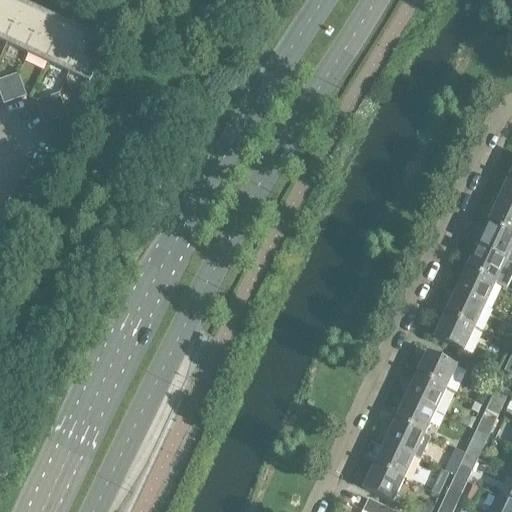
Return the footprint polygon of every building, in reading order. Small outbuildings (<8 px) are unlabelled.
[(0,42),(9,46),(27,6),(14,0),(4,0),(0,9),(0,42)] [(48,16),(27,6),(9,46),(29,56),(48,16)] [(69,25),(48,16),(29,56),(50,65),(69,25)] [(71,75),(90,35),(69,25),(50,65),(71,75)] [(110,45),(90,35),(71,75),(91,85),(110,45)] [(19,76),(0,82),(0,95),(0,96),(23,88),(19,76)] [(27,99),(23,88),(0,96),(5,108),(27,99)] [(60,96),(38,104),(42,115),(64,107),(60,96)] [(68,118),(64,107),(42,115),(46,126),(68,118)] [(46,181),(51,171),(29,160),(24,171),(46,181)] [(41,192),(46,181),(24,171),(19,181),(41,192)] [(36,203),(41,192),(19,181),(14,192),(36,203)] [(511,182),(509,181),(498,204),(511,210),(511,182)] [(31,213),(36,203),(14,192),(9,202),(31,213)] [(26,224),(31,213),(9,202),(4,213),(26,224)] [(511,210),(498,204),(488,226),(511,237),(511,210)] [(26,224),(4,213),(0,221),(0,224),(21,234),(26,224)] [(21,234),(0,224),(0,237),(16,245),(21,234)] [(511,237),(488,226),(477,249),(511,265),(511,237)] [(0,250),(11,255),(16,245),(0,237),(0,250)] [(511,265),(477,249),(466,272),(496,286),(507,291),(511,279),(511,265)] [(496,286),(466,272),(456,294),(485,308),(496,286)] [(485,308),(456,294),(445,317),(475,331),(485,308)] [(475,331),(445,317),(434,340),(464,354),(475,331)] [(428,355),(417,378),(446,392),(457,369),(428,355)] [(417,378),(406,400),(436,414),(446,392),(417,378)] [(510,393),(498,388),(492,399),(504,405),(510,393)] [(499,416),(504,405),(492,399),(487,411),(499,416)] [(406,400),(396,423),(425,437),(436,414),(406,400)] [(475,405),(471,413),(478,416),(482,408),(475,405)] [(494,428),(499,416),(487,411),(482,422),(494,428)] [(462,416),(459,425),(472,430),(476,421),(462,416)] [(489,439),(494,428),(482,422),(476,433),(489,439)] [(396,423),(385,446),(414,460),(420,462),(430,439),(425,437),(396,423)] [(483,450),(489,439),(476,433),(471,445),(483,450)] [(478,462),(483,450),(471,445),(466,456),(478,462)] [(385,446),(374,468),(404,482),(414,460),(385,446)] [(472,474),(478,462),(466,456),(460,468),(472,474)] [(374,468),(364,491),(372,495),(393,505),(404,482),(374,468)] [(467,484),(472,474),(460,468),(455,479),(467,484)] [(462,496),(467,484),(455,479),(450,490),(462,496)] [(457,506),(462,496),(450,490),(445,501),(457,506)] [(496,498),(489,511),(511,511),(511,505),(508,503),(496,498)] [(454,511),(457,506),(445,501),(439,511),(454,511)] [(390,511),(368,502),(363,511),(390,511)]
